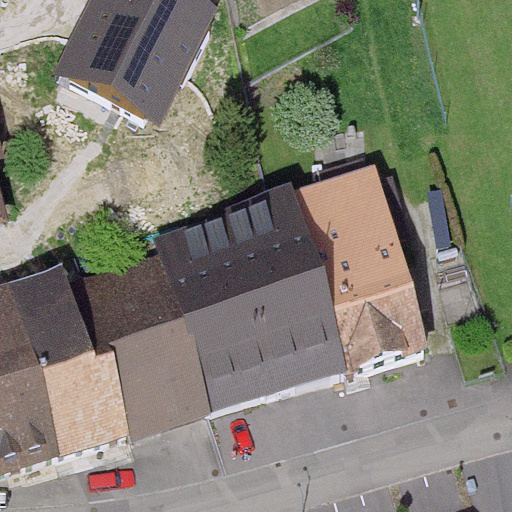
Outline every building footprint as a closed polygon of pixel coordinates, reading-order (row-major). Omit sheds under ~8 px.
[(220,8),(204,0),(91,0),(56,72),(162,124),(220,8)] [(0,132),(0,228),(12,224),(0,185),(0,159),(8,157),(0,132)] [(376,165),(293,190),(347,369),(430,344),(376,165)] [(292,181),(154,238),(186,336),(190,335),(215,413),(347,369),(293,190),(292,181)] [(154,238),(67,266),(96,354),(111,350),(137,432),(139,438),(215,413),(190,335),(186,336),(154,238)] [(67,266),(9,282),(60,455),(137,432),(111,350),(96,354),(67,266)] [(0,472),(60,455),(9,282),(0,284),(0,472)]
